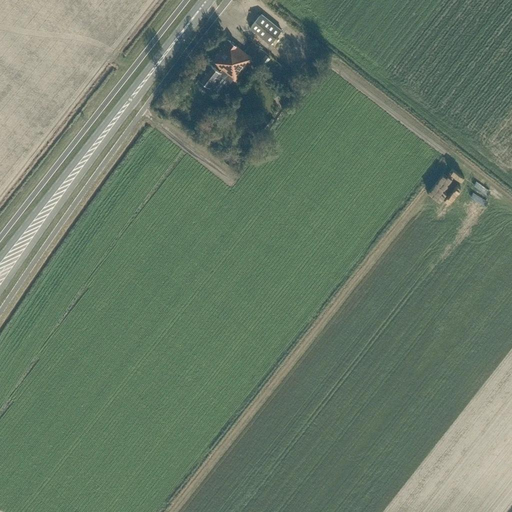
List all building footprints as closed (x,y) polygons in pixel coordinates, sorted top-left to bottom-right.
[(261,14),(250,28),(271,45),(282,31),(261,14)] [(287,50),(291,43),(286,40),(282,48),(287,50)] [(230,41),(213,62),(236,81),(253,60),(230,41)] [(211,65),(199,79),(215,92),(222,84),(220,82),(225,76),(211,65)] [(260,134),(263,136),(271,125),(268,123),(260,134)]
